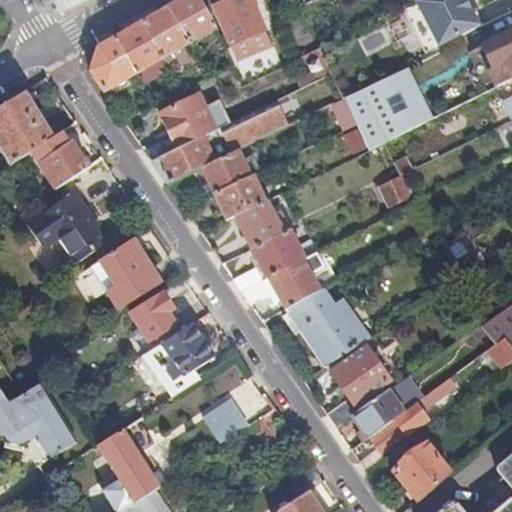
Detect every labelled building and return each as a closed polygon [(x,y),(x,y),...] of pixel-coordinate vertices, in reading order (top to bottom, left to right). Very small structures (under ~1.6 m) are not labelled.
[(197,0),(182,0),(168,9),(188,44),(214,29),(197,0)] [(263,33),(248,0),(231,0),(212,8),(229,47),(263,33)] [(424,54),(438,47),(416,0),(402,7),(424,54)] [(416,0),(438,47),(478,28),(471,14),(477,12),(471,0),(416,0)] [(168,9),(141,24),(161,59),(188,44),(168,9)] [(471,14),(478,28),(483,25),(477,12),(471,14)] [(141,24),(115,40),(135,74),(161,59),(141,24)] [(380,32),(359,39),(365,54),(385,47),(380,32)] [(485,75),(487,74),(494,89),(511,81),(511,80),(511,79),(511,32),(473,52),(485,75)] [(97,50),(89,72),(103,92),(135,74),(115,40),(97,50)] [(311,73),(316,72),(319,79),(329,75),(317,50),(308,55),(312,63),(307,67),(311,73)] [(406,69),(344,100),(356,125),(369,152),(383,145),(432,120),(406,69)] [(511,82),(511,98),(503,102),(511,120),(511,119),(511,79),(511,80),(511,81),(511,82)] [(0,152),(9,167),(30,153),(55,191),(87,169),(71,143),(59,151),(23,93),(0,107),(0,152)] [(158,115),(169,136),(142,149),(151,163),(227,125),(217,104),(204,110),(197,96),(158,115)] [(342,100),(330,106),(342,132),(356,125),(344,100),(342,100)] [(227,125),(151,163),(166,185),(200,169),(237,151),(290,126),(277,101),(227,125)] [(237,151),(200,169),(212,195),(249,177),(246,171),(256,166),(251,156),(241,161),(237,151)] [(249,177),(212,195),(225,223),(235,218),(265,203),(279,196),(285,193),(282,186),(262,196),(252,176),(249,177)] [(408,198),(398,177),(379,187),(388,207),(408,198)] [(88,211),(76,193),(27,224),(40,243),(56,233),(75,262),(104,243),(85,214),(88,211)] [(416,202),(408,207),(423,234),(435,227),(420,200),(416,202)] [(265,203),(235,218),(251,250),(288,232),(288,231),(279,214),(272,217),(265,203)] [(251,250),(259,266),(233,280),(241,293),(311,257),(308,251),(300,254),(288,232),(251,250)] [(467,236),(443,251),(461,280),(486,265),(471,241),(467,236)] [(114,285),(106,292),(118,311),(160,283),(132,239),(99,261),(114,285)] [(316,254),(311,257),(241,293),(250,305),(274,293),(284,312),(320,292),(310,275),(323,268),(320,261),(316,254)] [(295,336),(299,333),(323,369),(368,340),(369,340),(341,300),(333,306),(322,290),(320,292),(284,312),(286,315),(282,317),(295,336)] [(147,342),(153,338),(158,345),(191,324),(207,313),(200,303),(178,318),(180,321),(174,325),(167,314),(173,310),(162,295),(128,316),(147,342)] [(511,303),(481,326),(479,327),(494,345),(503,338),(511,347),(511,303)] [(173,310),(167,314),(174,325),(180,321),(178,318),(173,310)] [(476,321),(472,324),(476,330),(479,327),(481,326),(476,321)] [(182,378),(213,357),(191,324),(158,345),(151,350),(173,381),(181,376),(182,378)] [(476,330),(472,332),(486,351),(494,345),(479,327),(476,330)] [(373,348),(383,341),(379,334),(369,340),(368,340),(373,348)] [(486,351),(485,352),(501,370),(511,361),(511,347),(503,338),(494,345),(486,351)] [(329,373),(348,400),(326,415),(335,428),(352,417),(369,404),(365,398),(389,382),(364,349),(329,373)] [(370,440),(377,450),(359,462),(366,473),(385,459),(381,452),(426,418),(420,410),(424,410),(455,386),(450,378),(402,414),(395,419),(396,421),(370,440)] [(44,464),(77,443),(40,383),(8,404),(0,391),(0,434),(5,443),(23,445),(29,442),(44,464)] [(359,426),(352,431),(361,444),(395,419),(402,414),(387,392),(369,404),(352,417),(359,426)] [(278,415),(273,409),(261,417),(265,423),(278,415)] [(265,445),(276,437),(265,423),(261,417),(250,425),(265,445)] [(112,494),(122,487),(132,503),(153,490),(166,481),(158,470),(149,475),(126,438),(146,425),(141,418),(98,447),(109,466),(108,466),(114,475),(104,482),(112,494)] [(425,443),(391,471),(416,501),(450,473),(425,443)] [(511,511),(511,455),(497,468),(496,470),(496,471),(497,473),(511,491),(511,502),(500,511),(461,511),(455,504),(452,502),(450,502),(448,502),(446,503),(434,511),(511,511)] [(168,511),(153,490),(132,503),(119,511),(168,511)] [(321,511),(308,492),(277,511),(321,511)]
